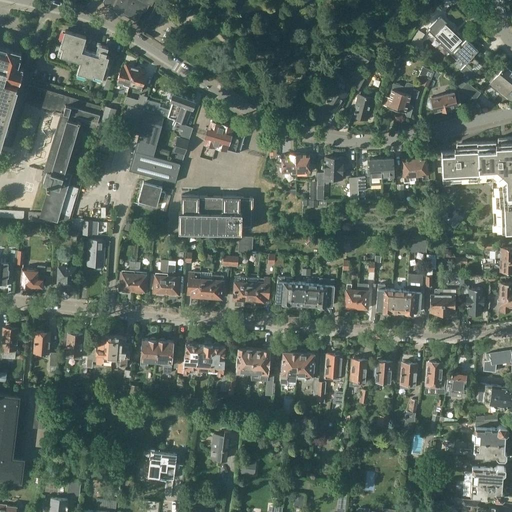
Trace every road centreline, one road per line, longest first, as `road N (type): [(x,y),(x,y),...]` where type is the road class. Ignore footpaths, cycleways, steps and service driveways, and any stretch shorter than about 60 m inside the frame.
road 1 (residential): [(511,114),(353,144),(286,131),(110,27),(17,0)]
road 2 (residential): [(511,328),(464,336),(0,305)]
road 3 (unknown): [(110,314),(108,267),(122,201),(117,146)]
